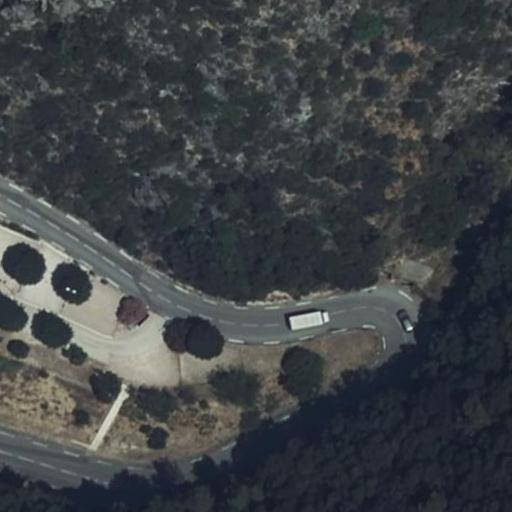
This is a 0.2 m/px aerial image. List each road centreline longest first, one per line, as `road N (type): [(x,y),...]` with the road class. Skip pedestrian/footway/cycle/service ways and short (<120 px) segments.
road 1 (tertiary): [(0,198),(192,311),(279,326),(372,307),(400,318),(408,344),(396,372),(379,385),(170,485),(107,483),(0,452)]
road 2 (unknown): [(192,311),(140,352),(0,312)]
